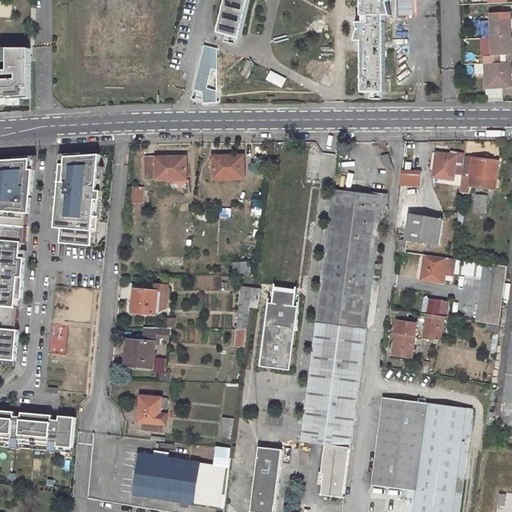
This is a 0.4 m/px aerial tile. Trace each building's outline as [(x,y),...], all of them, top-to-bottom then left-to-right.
[(229,0),(219,36),(237,41),(249,0),(229,0)] [(372,16),(372,24),(358,24),(358,31),(356,43),(362,43),(363,94),(386,94),(385,17),(392,17),(389,4),(389,0),(362,0),(362,16),(372,16)] [(511,11),(487,12),(488,38),(508,37),(508,19),(511,19),(511,11)] [(497,55),(503,54),(509,54),(508,37),(488,38),(489,54),(481,55),(481,63),(497,62),(497,55)] [(0,100),(30,99),(30,50),(9,50),(9,69),(21,69),(21,80),(17,80),(0,81),(0,100)] [(503,62),(497,62),(481,63),(482,87),(508,86),(507,62),(503,62)] [(0,81),(0,76),(17,75),(17,80),(21,80),(21,69),(9,69),(9,71),(0,72),(0,81)] [(433,177),(446,179),(461,182),(462,176),(464,157),(436,153),(433,177)] [(385,167),(392,165),(389,154),(381,156),(385,167)] [(66,167),(61,166),(59,192),(61,192),(61,195),(58,194),(56,216),(61,216),(60,222),(58,245),(92,248),(93,233),(98,234),(99,218),(95,218),(96,202),(101,202),(102,193),(97,193),(99,169),(100,157),(87,157),(87,155),(67,156),(66,167)] [(229,180),(229,177),(244,177),(244,156),(213,157),(214,180),(229,180)] [(145,158),(144,179),(171,179),(171,181),(186,180),(186,157),(145,158)] [(462,176),(496,180),(498,161),(464,157),(462,176)] [(15,162),(0,162),(0,360),(17,362),(19,332),(17,332),(19,309),(17,309),(17,300),(22,300),(26,260),(24,260),(28,215),(30,215),(32,200),(29,200),(29,196),(32,197),(34,171),(30,171),(31,158),(15,159),(15,162)] [(400,185),(423,186),(423,175),(401,174),(400,185)] [(143,186),(133,185),(132,203),(142,204),(143,186)] [(385,211),(387,195),(371,193),(371,196),(332,192),(300,443),(325,446),(322,475),(324,476),(321,496),(343,499),(349,449),(351,449),(382,211),(385,211)] [(476,194),(474,209),(481,211),(482,205),(486,206),(487,195),(476,194)] [(254,199),(253,204),(252,214),(262,216),(264,200),(254,199)] [(444,219),(410,214),(406,241),(439,246),(444,219)] [(399,239),(397,251),(405,252),(406,241),(399,239)] [(424,255),(421,277),(432,278),(432,282),(443,283),(446,258),(424,255)] [(506,267),(485,264),(478,323),(498,326),(505,278),(506,267)] [(233,275),(251,274),(251,265),(233,265),(233,275)] [(505,278),(498,326),(491,384),(487,412),(485,425),(491,426),(510,279),(505,278)] [(258,310),(261,289),(252,288),(249,309),(258,310)] [(133,313),(156,315),(157,292),(135,289),(133,313)] [(297,292),(274,290),(272,304),(270,304),(261,368),(289,372),(298,308),(295,307),(296,305),(298,304),(297,297),(297,292)] [(445,302),(429,299),(427,315),(437,316),(438,309),(444,310),(445,302)] [(234,329),(247,329),(249,316),(238,315),(237,325),(234,324),(234,329)] [(423,339),(434,340),(437,316),(427,315),(423,339)] [(398,320),(393,354),(412,357),(417,323),(398,320)] [(511,337),(503,401),(511,402),(511,337)] [(134,341),(127,340),(125,367),(127,367),(128,354),(133,354),(134,341)] [(155,343),(134,341),(133,354),(128,354),(127,367),(153,369),(155,343)] [(139,421),(160,423),(164,424),(166,398),(141,396),(139,421)] [(383,397),(371,486),(416,492),(428,404),(383,397)] [(416,492),(412,511),(451,511),(465,409),(428,404),(416,492)] [(15,411),(0,410),(0,440),(12,442),(13,432),(14,424),(15,411)] [(53,415),(22,412),(21,425),(20,432),(19,432),(19,439),(19,441),(19,443),(50,446),(51,435),(52,428),(53,415)] [(73,448),(76,417),(60,416),(59,429),(58,436),(57,436),(56,442),(57,442),(57,445),(57,447),(73,448)] [(232,427),(223,426),(221,437),(230,438),(232,427)] [(268,449),(258,447),(249,511),(273,511),(282,451),(273,450),(268,449)] [(226,468),(139,454),(133,492),(220,507),(226,468)] [(511,511),(511,494),(499,493),(496,511),(511,511)]
